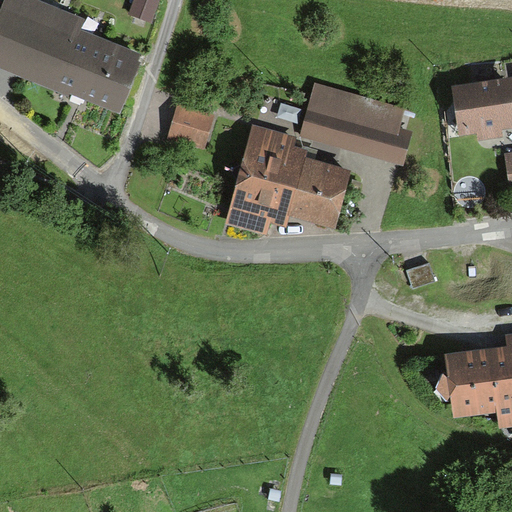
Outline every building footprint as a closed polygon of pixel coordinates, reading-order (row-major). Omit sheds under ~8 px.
[(69,93),(121,114),(145,55),(83,29),(87,18),(42,0),(0,0),(0,67),(68,95),(69,93)] [(134,0),(129,17),(145,22),(151,0),(134,0)] [(453,81),(459,128),(478,126),(479,137),(499,134),(498,122),(511,120),(511,105),(508,74),(453,81)] [(298,137),(394,163),(405,122),(309,96),(298,137)] [(167,138),(200,149),(211,116),(179,105),(167,138)] [(267,205),(330,223),(346,166),(249,139),(225,223),(259,232),(267,205)] [(511,350),(446,359),(453,414),(501,408),(503,422),(511,421),(511,350)]
